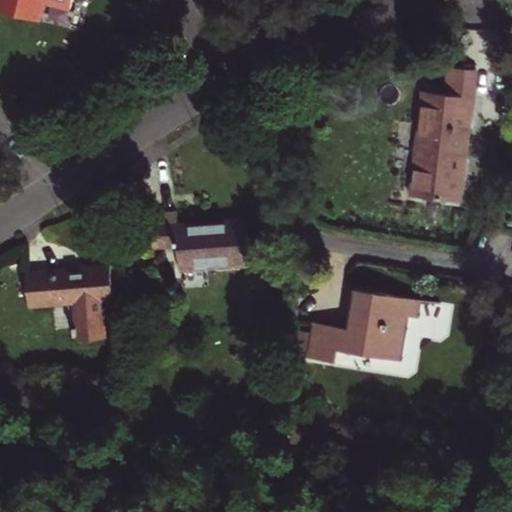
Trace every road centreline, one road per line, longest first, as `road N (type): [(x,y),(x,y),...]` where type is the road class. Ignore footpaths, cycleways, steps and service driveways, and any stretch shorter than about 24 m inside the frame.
road 1 (residential): [(202,88),(287,213),(314,237),(470,262),(492,256)]
road 2 (residential): [(220,75),(288,38),(417,0)]
road 3 (residential): [(42,197),(202,88)]
